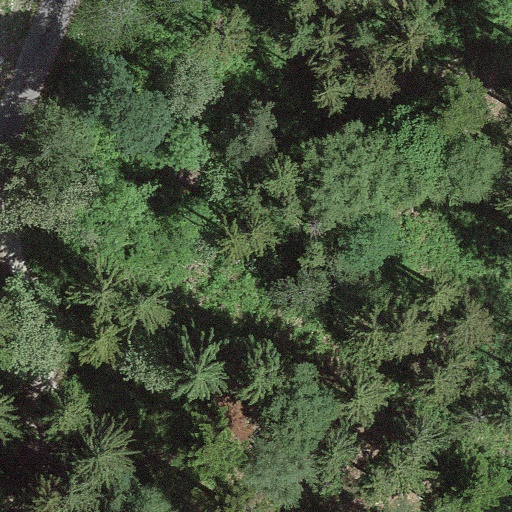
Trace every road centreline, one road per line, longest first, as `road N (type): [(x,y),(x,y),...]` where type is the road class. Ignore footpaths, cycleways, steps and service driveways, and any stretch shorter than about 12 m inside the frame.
road 1 (track): [(35,511),(44,449),(40,358),(0,196)]
road 2 (unclassified): [(0,163),(57,0)]
